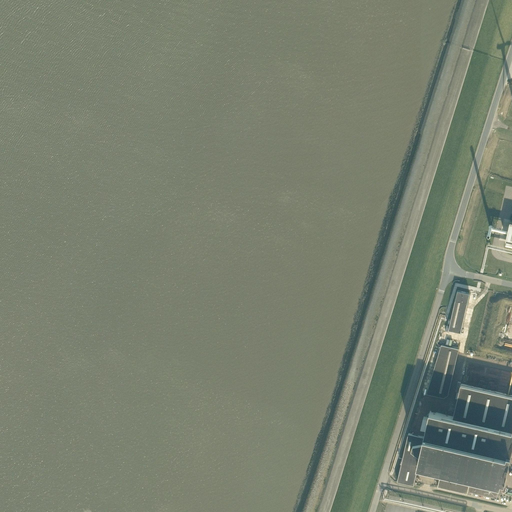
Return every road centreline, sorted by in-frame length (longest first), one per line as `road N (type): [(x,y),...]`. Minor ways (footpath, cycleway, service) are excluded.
road 1 (unclassified): [(447,270),(511,51)]
road 2 (unclassified): [(381,483),(447,270)]
road 3 (unclassified): [(505,511),(381,483)]
